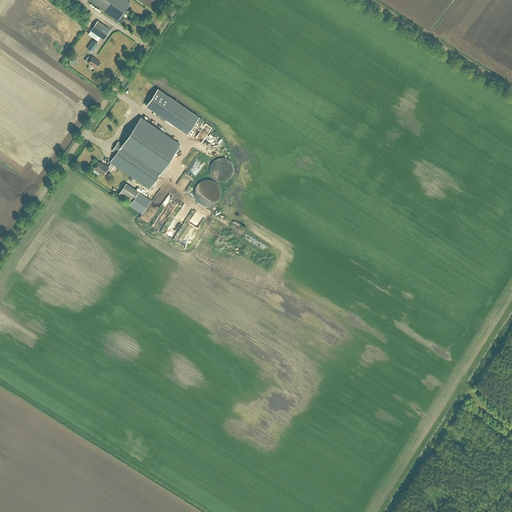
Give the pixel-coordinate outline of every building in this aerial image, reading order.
[(130,3),(126,0),(87,0),(117,21),(130,3)] [(108,32),(95,23),(90,30),(103,39),(108,32)] [(91,58),(88,56),(85,61),(88,63),(87,63),(96,69),(100,62),(95,59),(95,58),(92,56),(91,58)] [(155,89),(144,106),(187,135),(198,118),(155,89)] [(178,137),(144,115),(142,119),(175,141),(178,137)] [(129,137),(127,139),(137,146),(139,143),(129,137)] [(116,154),(110,162),(111,163),(108,167),(103,164),(102,164),(98,161),(93,168),(103,174),(107,169),(110,171),(114,165),(143,185),(158,162),(125,140),(122,144),(118,141),(112,151),(116,154)] [(203,184),(210,189),(215,182),(212,180),(213,179),(209,176),(207,180),(206,179),(203,184)] [(137,193),(125,184),(118,194),(131,202),(137,193)] [(131,202),(129,205),(141,214),(150,201),(138,192),(137,193),(131,202)] [(142,224),(151,213),(147,209),(139,219),(141,220),(139,222),(142,224)]
